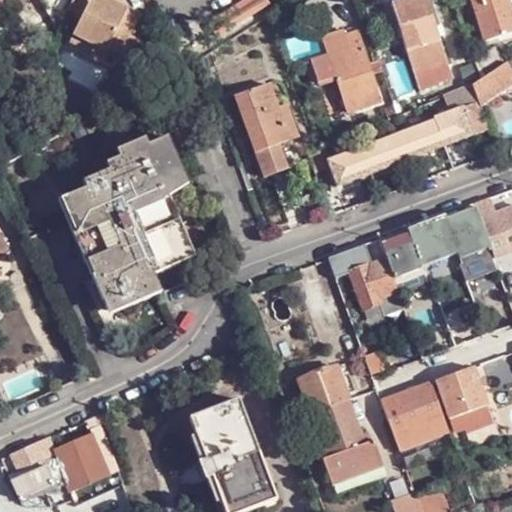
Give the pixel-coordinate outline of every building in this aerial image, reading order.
[(71,0),(65,15),(78,22),(73,32),(107,48),(109,44),(122,51),(126,43),(134,48),(140,37),(131,33),(141,13),(120,3),(114,0),(71,0)] [(241,0),(208,22),(216,35),(267,2),(266,0),(241,0)] [(392,0),(413,71),(447,60),(428,0),(392,0)] [(473,0),(486,38),(511,30),(511,11),(508,0),(473,0)] [(369,64),(359,29),(344,33),(343,29),(322,35),(327,52),(309,58),(316,80),(336,74),(348,109),(380,99),(373,75),(369,64)] [(107,48),(73,32),(69,39),(104,55),(107,48)] [(134,48),(126,43),(122,51),(131,56),(134,48)] [(475,58),(482,78),(506,62),(495,47),(475,58)] [(447,60),(413,71),(419,89),(452,79),(447,60)] [(378,61),(369,64),(373,75),(382,73),(378,61)] [(511,81),(511,70),(508,61),(506,62),(482,78),(472,85),(473,86),(479,101),(481,109),(481,111),(487,106),(483,101),(511,81)] [(234,95),(255,152),(257,151),(256,147),(275,140),(277,144),(289,139),(279,110),(269,84),(234,95)] [(326,159),(335,186),(486,130),(478,111),(481,109),(479,101),(447,113),(326,159)] [(383,109),(387,120),(396,116),(392,106),(383,109)] [(65,195),(97,272),(91,274),(106,307),(154,286),(146,269),(189,251),(161,187),(181,178),(165,137),(149,143),(148,137),(117,150),(120,157),(105,163),(108,169),(83,179),(86,186),(65,195)] [(256,147),(257,151),(277,144),(275,140),(256,147)] [(257,151),(255,152),(265,176),(287,168),(277,144),(257,151)] [(403,275),(422,269),(421,267),(421,266),(458,251),(459,257),(464,269),(494,259),(473,205),(379,239),(382,249),(385,258),(394,283),(401,280),(403,275)] [(0,256),(9,252),(0,234),(0,256)] [(371,263),(365,244),(328,258),(334,277),(348,272),(363,310),(381,303),(379,296),(397,289),(394,283),(385,258),(371,263)] [(458,251),(421,266),(421,267),(422,269),(423,270),(424,271),(426,272),(429,273),(456,263),(459,257),(458,251)] [(19,293),(54,375),(75,366),(40,284),(19,293)] [(335,366),(298,379),(305,398),(311,414),(347,400),(335,366)] [(435,381),(448,418),(487,405),(473,367),(435,381)] [(289,383),(296,402),(305,398),(298,379),(289,383)] [(380,401),(393,439),(438,422),(443,420),(430,383),(380,401)] [(238,398),(188,417),(194,435),(203,460),(198,462),(204,479),(210,477),(219,501),(222,511),(244,511),(276,499),(270,483),(264,486),(259,474),(265,471),(248,427),(242,430),(237,417),(243,415),(238,398)] [(347,400),(311,414),(319,437),(322,446),(318,447),(331,484),(382,467),(373,440),(363,444),(359,434),(347,400)] [(448,418),(453,430),(491,417),(487,405),(448,418)] [(36,442),(11,454),(18,472),(6,478),(16,504),(20,503),(18,498),(43,488),(46,494),(56,490),(67,486),(69,491),(107,474),(103,465),(114,460),(97,415),(86,420),(91,433),(53,449),(56,458),(45,462),(43,461),(41,455),(36,442)] [(237,417),(242,430),(248,427),(243,415),(237,417)] [(438,422),(442,435),(448,432),(443,420),(438,422)] [(393,439),(398,451),(402,449),(412,446),(442,435),(438,422),(393,439)] [(194,435),(188,438),(198,462),(203,460),(194,435)] [(53,449),(41,455),(43,461),(45,462),(56,458),(53,449)] [(107,474),(118,470),(114,460),(103,465),(107,474)] [(198,462),(192,464),(199,482),(204,479),(198,462)] [(265,471),(259,474),(264,486),(270,483),(265,471)] [(69,491),(72,501),(111,484),(107,474),(69,491)] [(210,477),(204,479),(214,503),(219,501),(210,477)] [(511,482),(489,492),(494,503),(511,495),(511,482)] [(390,501),(393,511),(420,511),(413,493),(390,501)]
